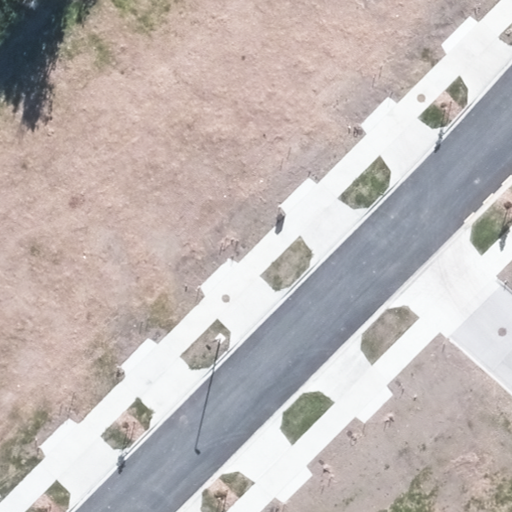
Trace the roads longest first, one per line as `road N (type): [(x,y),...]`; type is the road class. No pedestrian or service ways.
road 1 (residential): [(400,232),(122,511)]
road 2 (residential): [(511,336),(400,232)]
road 3 (residential): [(511,132),(400,232)]
